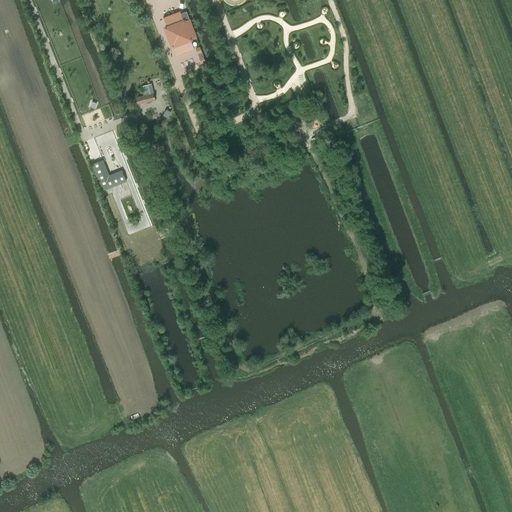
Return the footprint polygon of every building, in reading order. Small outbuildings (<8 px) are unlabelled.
[(186,11),(181,13),(183,21),(189,18),(186,11)] [(187,29),(178,21),(168,25),(165,34),(167,38),(173,46),(189,40),(187,29)] [(135,97),(136,104),(155,100),(153,93),(150,94),(148,84),(141,86),(143,95),(135,97)] [(98,161),(91,164),(102,191),(114,186),(112,179),(106,181),(102,172),(98,161)] [(229,183),(216,189),(219,198),(233,193),(229,183)]
